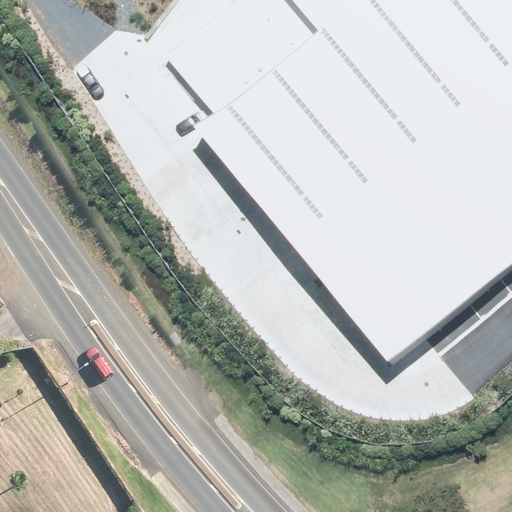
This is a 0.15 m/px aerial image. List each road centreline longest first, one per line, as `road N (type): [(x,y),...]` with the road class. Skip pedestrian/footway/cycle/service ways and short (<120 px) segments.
road 1 (tertiary): [(54,267),(107,313),(172,403),(268,511)]
road 2 (tertiary): [(216,511),(76,334),(54,267)]
